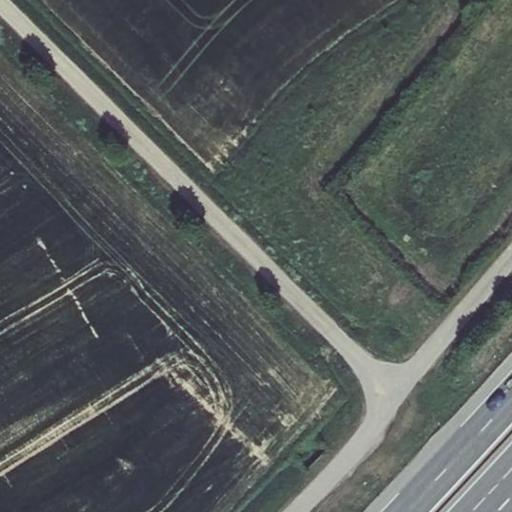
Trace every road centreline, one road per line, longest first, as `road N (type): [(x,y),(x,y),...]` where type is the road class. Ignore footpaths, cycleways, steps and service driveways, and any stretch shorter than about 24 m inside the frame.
road 1 (unclassified): [(0,1),(393,388)]
road 2 (trunk): [(511,399),(406,511)]
